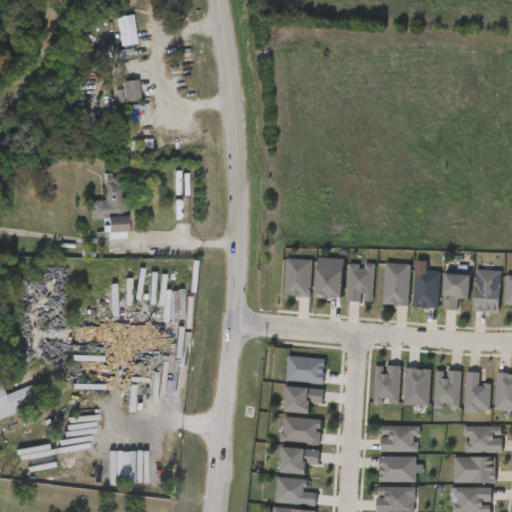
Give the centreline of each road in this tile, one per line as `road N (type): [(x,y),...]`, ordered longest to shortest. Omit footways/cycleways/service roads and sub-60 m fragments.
road 1 (primary): [(222,0),(242,216),(214,511)]
road 2 (residential): [(235,325),(511,344)]
road 3 (residential): [(362,334),(349,511)]
